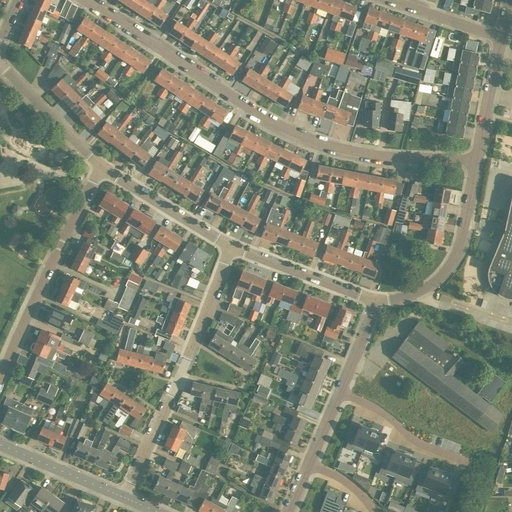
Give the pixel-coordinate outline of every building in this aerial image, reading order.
[(38,2),(36,6),(47,11),(50,13),(48,15),(53,17),(56,11),(54,10),(55,7),(50,5),(51,0),(37,0),(37,1),(38,2)] [(131,0),(127,6),(138,13),(145,2),(142,0),(131,0)] [(138,13),(148,20),(161,0),(156,0),(154,3),(155,3),(153,7),(145,2),(138,13)] [(164,0),(161,0),(148,20),(158,27),(166,16),(159,11),(161,7),(162,8),(166,1),(164,0)] [(186,0),(183,5),(189,9),(194,0),(186,0)] [(199,0),(196,5),(201,8),(204,3),(200,0),(199,0)] [(286,13),(287,13),(290,4),(291,0),(284,0),(284,3),(285,3),(280,17),(284,18),(286,13)] [(305,0),(304,4),(315,8),(318,0),(305,0)] [(318,0),(315,8),(327,13),(332,0),(318,0)] [(330,29),(334,31),(337,22),(339,17),(344,4),(333,0),(332,0),(327,13),(333,15),(331,20),(333,21),(330,29)] [(492,1),(488,0),(474,0),(472,9),(489,13),(492,1)] [(344,4),(339,17),(351,22),(356,8),(344,4)] [(32,11),(29,18),(41,23),(47,11),(36,6),(34,11),(32,11)] [(70,6),(64,18),(71,21),(76,9),(70,6)] [(228,11),(222,9),(218,15),(224,18),(228,11)] [(366,38),(372,40),(381,13),(368,9),(361,28),(369,31),(366,38)] [(381,29),(387,31),(392,17),(381,13),(372,40),(376,42),(378,33),(379,34),(381,29)] [(187,24),(184,27),(176,22),(169,34),(179,41),(194,19),(190,17),(185,23),(187,24)] [(387,31),(399,35),(404,21),(392,17),(387,31)] [(27,26),(25,31),(35,36),(36,35),(38,30),(41,23),(29,18),(26,26),(27,26)] [(78,44),(82,46),(96,26),(84,18),(77,29),(85,35),(83,38),(82,37),(78,44)] [(194,19),(179,41),(190,48),(197,36),(190,31),(193,27),(193,28),(198,22),(194,19)] [(399,35),(411,39),(415,25),(404,21),(399,35)] [(334,31),(333,34),(337,35),(338,33),(342,24),(337,22),(334,31)] [(65,23),(61,32),(68,35),(72,25),(65,23)] [(415,25),(411,39),(423,43),(428,29),(415,25)] [(91,39),(99,44),(106,33),(96,26),(82,46),(86,49),(90,42),(89,42),(91,39)] [(190,48),(200,55),(215,33),(211,30),(207,37),(205,41),(197,36),(190,48)] [(22,35),(18,43),(30,48),(33,41),(37,43),(38,40),(42,42),(45,36),(40,34),(38,37),(36,35),(35,36),(25,31),(23,36),(22,35)] [(252,40),(256,43),(262,34),(257,31),(252,40)] [(57,41),(64,44),(68,35),(61,32),(57,41)] [(99,58),(104,60),(117,40),(106,33),(99,44),(107,49),(105,52),(104,51),(99,58)] [(218,35),(215,33),(200,55),(210,61),(218,50),(211,45),(213,41),(214,42),(218,35)] [(438,36),(433,55),(439,57),(445,39),(438,36)] [(265,37),(260,47),(269,52),(272,54),(277,44),(265,37)] [(113,53),(121,58),(128,47),(117,40),(104,60),(107,63),(112,57),(111,56),(113,53)] [(478,52),(481,42),(470,40),(468,49),(478,52)] [(210,61),(221,68),(235,46),(231,44),(227,50),(228,51),(225,55),(218,50),(210,61)] [(235,46),(221,68),(231,75),(239,64),(232,59),(234,55),(235,55),(239,49),(235,46)] [(124,76),(124,77),(139,54),(128,47),(121,58),(128,64),(127,66),(125,66),(121,72),(125,75),(124,76)] [(70,53),(74,57),(78,51),(74,48),(70,53)] [(460,63),(476,67),(479,55),(462,51),(456,50),(453,62),(460,63)] [(345,55),(335,52),(333,61),(342,64),(345,55)] [(139,54),(124,77),(127,79),(129,77),(130,77),(134,71),(132,70),(134,67),(143,73),(150,62),(139,54)] [(419,54),(414,67),(423,70),(427,56),(419,54)] [(310,71),(314,59),(303,55),(299,66),(310,71)] [(357,59),(347,56),(344,65),(361,71),(363,64),(357,62),(357,59)] [(391,76),(392,76),(395,67),(394,66),(394,64),(384,61),(384,62),(376,60),(373,72),(391,77),(391,76)] [(326,66),(314,61),(309,73),(321,79),(326,66)] [(62,69),(57,63),(55,65),(53,69),(57,74),(62,69)] [(460,63),(457,75),(474,79),(476,67),(460,63)] [(242,81),(252,88),(266,66),(262,64),(258,70),(259,71),(257,74),(249,70),(242,81)] [(252,88),(263,94),(270,83),(263,78),(265,74),(266,75),(270,69),(266,66),(252,88)] [(349,69),(340,66),(335,77),(345,81),(349,69)] [(405,69),(395,67),(393,77),(392,77),(402,80),(405,69)] [(99,68),(93,75),(104,83),(109,76),(99,68)] [(155,94),(159,97),(173,76),(162,69),(154,81),(162,86),(161,89),(160,88),(155,94)] [(347,80),(364,86),(367,78),(350,72),(347,80)] [(83,73),(78,77),(81,80),(79,81),(81,84),(88,77),(83,73)] [(457,75),(455,87),(471,91),(474,79),(457,75)] [(51,90),(60,100),(75,85),(77,88),(78,87),(81,84),(79,81),(81,80),(78,77),(73,82),(66,76),(62,80),(61,80),(51,90)] [(168,90),(176,95),(184,84),(173,76),(159,97),(163,100),(168,93),(166,92),(168,90)] [(263,94),(274,101),(287,79),(283,76),(279,83),(280,83),(278,87),(270,83),(263,94)] [(117,83),(109,77),(105,81),(114,87),(117,83)] [(287,79),(274,101),(285,108),(292,96),(284,91),(286,87),(287,87),(291,81),(287,79)] [(177,109),(181,111),(195,91),(184,84),(176,95),(184,100),(182,103),(181,102),(177,109)] [(60,100),(70,110),(85,95),(78,87),(77,88),(75,85),(60,100)] [(445,97),(469,102),(471,91),(455,87),(452,98),(445,97)] [(298,110),(309,114),(318,89),(314,88),(311,95),(312,95),(311,100),(302,97),(298,110)] [(309,114),(321,118),(326,105),(325,105),(317,102),(319,98),(320,98),(323,91),(318,89),(309,114)] [(321,118),(332,122),(343,92),(338,90),(335,99),(329,97),(325,105),(326,105),(321,118)] [(190,104),(198,110),(206,98),(195,91),(181,111),(185,114),(189,108),(188,107),(190,104)] [(423,92),(417,91),(414,104),(420,105),(423,92)] [(102,92),(96,99),(99,101),(100,100),(102,102),(107,97),(102,92)] [(343,92),(332,122),(344,127),(349,114),(355,117),(361,98),(343,92)] [(70,110),(80,120),(94,105),(92,103),(93,103),(93,102),(85,95),(70,110)] [(450,110),(450,111),(466,114),(469,102),(445,97),(444,101),(448,102),(446,109),(450,110)] [(199,123),(203,126),(216,105),(206,98),(198,110),(206,115),(204,117),(203,117),(199,123)] [(94,105),(80,120),(89,129),(100,119),(98,118),(104,112),(98,106),(102,102),(100,100),(99,101),(96,99),(93,102),(93,103),(92,103),(94,105)] [(401,131),(402,120),(408,121),(410,102),(390,100),(389,109),(386,129),(401,131)] [(379,119),(380,103),(366,103),(365,127),(377,128),(378,119),(379,119)] [(216,105),(203,126),(207,128),(211,122),(210,121),(211,119),(220,124),(228,113),(216,105)] [(157,110),(152,107),(149,112),(154,116),(157,110)] [(450,111),(447,123),(464,126),(466,114),(450,111)] [(127,113),(122,118),(125,120),(124,122),(126,124),(132,117),(127,113)] [(97,134),(108,143),(120,127),(123,129),(123,128),(126,124),(124,122),(125,120),(122,118),(118,123),(114,120),(109,126),(106,123),(97,134)] [(167,120),(167,121),(163,127),(168,130),(172,123),(167,120)] [(464,126),(447,123),(445,135),(461,138),(464,126)] [(166,139),(171,133),(159,125),(154,131),(166,139)] [(232,152),(236,154),(247,132),(235,126),(229,138),(227,142),(235,146),(232,152)] [(108,143),(119,151),(128,140),(121,135),(126,129),(123,128),(123,129),(120,127),(108,143)] [(148,129),(143,137),(146,139),(147,137),(150,139),(150,138),(154,133),(148,129)] [(252,150),(259,138),(247,132),(236,154),(241,156),(244,149),(243,149),(244,146),(252,150)] [(142,144),(130,160),(141,168),(150,157),(146,154),(152,146),(148,143),(151,139),(150,138),(150,139),(147,137),(146,139),(143,137),(140,141),(142,144)] [(172,137),(166,146),(173,150),(178,141),(172,137)] [(255,163),(259,166),(270,144),(259,138),(252,150),(261,155),(260,157),(258,157),(255,163)] [(119,151),(130,160),(142,144),(140,141),(136,146),(128,140),(119,151)] [(206,141),(202,148),(210,153),(214,146),(206,141)] [(227,145),(221,142),(214,154),(219,157),(227,145)] [(267,158),(276,162),(282,150),(270,144),(259,166),(260,166),(257,171),(261,173),(267,161),(266,160),(267,158)] [(175,150),(172,155),(175,157),(174,159),(176,160),(183,149),(181,148),(178,152),(175,150)] [(279,175),(282,177),(293,156),(282,150),(276,162),(284,166),(283,169),(282,168),(279,175)] [(148,175),(160,182),(171,164),(173,165),(176,160),(174,159),(175,157),(172,155),(165,167),(156,162),(148,175)] [(293,156),(282,177),(283,177),(282,180),(286,181),(291,173),(289,172),(290,169),(299,174),(305,162),(293,156)] [(203,158),(194,172),(197,174),(198,172),(201,173),(204,168),(202,167),(206,159),(203,158)] [(160,182),(171,189),(179,176),(170,171),(173,165),(171,164),(160,182)] [(229,180),(229,181),(233,183),(233,182),(232,182),(236,174),(223,166),(212,185),(216,187),(223,177),(229,180)] [(322,192),(327,193),(332,169),(319,166),(316,180),(326,181),(325,184),(324,184),(322,192)] [(332,183),(342,185),(345,172),(332,169),(327,193),(326,197),(331,197),(331,193),(332,194),(333,186),(332,186),(332,183)] [(256,172),(251,170),(248,177),(253,179),(256,172)] [(194,178),(183,196),(195,204),(203,191),(200,190),(204,184),(197,179),(201,173),(198,172),(197,174),(194,172),(191,177),(194,178)] [(348,197),(352,198),(357,174),(345,172),(342,185),(351,187),(351,189),(349,189),(348,197)] [(358,188),(367,190),(370,177),(357,174),(352,198),(357,199),(359,191),(357,191),(358,188)] [(171,189),(183,196),(194,178),(191,177),(188,182),(179,176),(171,189)] [(373,202),(378,203),(383,179),(370,177),(367,190),(377,192),(376,195),(375,194),(373,202)] [(291,194),(299,197),(305,181),(297,178),(291,194)] [(383,179),(378,203),(377,207),(382,208),(384,196),(383,196),(384,194),(393,195),(396,182),(383,179)] [(229,181),(226,186),(230,188),(229,190),(232,191),(236,184),(233,182),(233,183),(229,181)] [(407,183),(404,195),(413,198),(417,185),(407,183)] [(204,207),(216,213),(226,195),(229,197),(229,196),(232,191),(229,190),(230,188),(226,186),(225,188),(223,187),(218,197),(211,194),(204,207)] [(54,189),(46,191),(43,197),(37,199),(34,205),(36,213),(42,216),(49,214),(52,207),(59,205),(62,198),(60,192),(54,189)] [(274,192),(268,189),(262,201),(268,204),(274,192)] [(426,204),(427,204),(427,201),(448,205),(450,192),(436,189),(434,195),(428,194),(427,197),(420,196),(419,200),(421,200),(421,203),(426,204)] [(326,197),(327,193),(322,192),(320,191),(319,196),(317,203),(323,205),(324,205),(326,198),(326,197)] [(105,208),(110,211),(117,199),(107,193),(95,211),(101,214),(105,208)] [(254,193),(250,201),(253,203),(254,201),(257,203),(260,197),(254,193)] [(487,274),(487,277),(487,280),(487,282),(488,285),(489,287),(490,289),(491,292),(493,294),(495,296),(497,297),(499,299),(501,300),(503,301),(506,302),(511,303),(511,193),(504,228),(488,269),(487,272),(487,274)] [(216,213),(228,220),(235,207),(228,203),(231,197),(229,196),(229,197),(226,195),(216,213)] [(398,209),(405,211),(408,197),(402,195),(398,209)] [(413,201),(421,203),(421,200),(419,200),(420,196),(414,195),(413,201)] [(279,205),(287,208),(290,199),(282,196),(279,205)] [(117,199),(110,211),(115,215),(111,221),(117,224),(128,206),(117,199)] [(250,208),(240,226),(253,233),(259,220),(253,216),(256,210),(253,209),(257,203),(254,201),(253,203),(250,201),(247,206),(248,206),(248,207),(250,208)] [(431,215),(431,216),(445,219),(448,205),(427,201),(427,204),(426,204),(424,214),(431,215)] [(228,220),(240,226),(250,208),(248,207),(248,206),(247,206),(245,205),(242,210),(235,207),(228,220)] [(14,207),(12,210),(13,214),(16,216),(20,215),(22,211),(21,207),(18,206),(14,207)] [(261,238),(274,243),(281,224),(283,224),(284,224),(286,219),(283,218),(284,216),(281,215),(281,214),(277,213),(278,210),(271,207),(265,224),(266,224),(261,238)] [(283,208),(281,214),(281,215),(284,216),(283,218),(286,219),(289,211),(283,208)] [(396,211),(387,208),(382,223),(391,226),(396,211)] [(132,226),(136,229),(144,216),(134,210),(120,232),(126,235),(132,226)] [(395,223),(402,224),(406,211),(399,210),(398,210),(395,223)] [(320,224),(327,226),(331,215),(325,212),(320,224)] [(144,216),(136,229),(141,232),(138,237),(144,241),(155,223),(151,220),(151,217),(147,215),(145,216),(144,216)] [(443,232),(445,219),(431,216),(424,215),(422,224),(423,224),(423,225),(422,228),(443,232)] [(350,219),(342,217),(340,224),(348,227),(350,219)] [(309,218),(306,226),(309,228),(310,226),(313,227),(315,221),(309,218)] [(355,220),(353,226),(361,229),(363,223),(355,220)] [(414,227),(414,230),(421,231),(420,234),(427,235),(425,243),(440,246),(443,232),(422,228),(423,225),(423,224),(422,224),(417,223),(416,227),(414,227)] [(274,243),(287,248),(292,234),(281,230),(283,224),(281,224),(274,243)] [(407,226),(396,224),(394,233),(405,235),(407,226)] [(114,225),(110,233),(116,236),(120,227),(114,225)] [(153,252),(157,255),(171,232),(161,226),(153,238),(159,241),(156,245),(157,246),(153,252)] [(307,233),(300,252),(312,257),(318,244),(309,240),(311,234),(310,233),(313,227),(310,226),(309,228),(306,226),(304,231),(303,231),(303,232),(307,233)] [(390,231),(379,226),(374,240),(388,245),(391,233),(390,233),(390,231)] [(86,228),(82,236),(92,240),(95,233),(86,228)] [(343,230),(341,236),(345,238),(344,240),(347,241),(350,232),(343,230)] [(171,232),(157,255),(146,274),(150,277),(165,252),(166,252),(169,247),(175,251),(182,239),(171,232)] [(287,248),(300,252),(307,233),(303,232),(301,237),(292,234),(287,248)] [(322,260),(335,265),(342,245),(344,246),(344,245),(345,246),(347,241),(344,240),(345,238),(341,236),(339,243),(338,242),(335,249),(327,246),(322,260)] [(118,242),(112,239),(107,246),(113,249),(118,242)] [(369,239),(366,248),(370,249),(371,247),(373,248),(376,241),(369,239)] [(84,242),(78,254),(97,264),(98,262),(90,258),(94,250),(101,254),(104,250),(96,246),(95,248),(84,242)] [(176,274),(175,275),(181,277),(185,271),(188,266),(198,249),(187,242),(179,256),(184,260),(176,274)] [(128,258),(134,262),(142,249),(136,245),(128,258)] [(335,265),(348,269),(353,256),(344,253),(346,248),(343,248),(344,246),(342,245),(335,265)] [(368,255),(361,274),(374,279),(379,265),(371,262),(374,255),(371,254),(373,248),(371,247),(370,249),(366,248),(365,252),(365,254),(368,255)] [(142,249),(134,262),(140,265),(148,252),(142,249)] [(209,256),(198,249),(188,266),(192,268),(193,266),(200,270),(209,256)] [(117,268),(121,270),(124,263),(122,262),(125,258),(113,252),(110,257),(120,263),(117,268)] [(348,269),(361,274),(368,255),(365,254),(365,252),(364,252),(362,259),(353,256),(348,269)] [(97,264),(78,254),(71,267),(83,272),(88,262),(95,266),(97,264)] [(159,268),(154,278),(160,281),(165,272),(159,268)] [(175,275),(173,280),(184,285),(194,289),(184,285),(188,273),(185,271),(181,277),(175,275)] [(200,271),(195,279),(201,282),(206,275),(200,271)] [(243,290),(247,291),(253,276),(242,272),(232,297),(239,300),(243,290)] [(67,275),(61,287),(73,293),(74,291),(76,286),(85,291),(89,283),(79,278),(78,280),(67,275)] [(253,276),(247,291),(253,294),(251,299),(258,302),(260,296),(259,295),(265,281),(253,276)] [(146,291),(146,289),(155,293),(159,285),(145,279),(141,289),(146,291)] [(126,286),(122,296),(132,301),(139,285),(128,280),(125,286),(126,286)] [(184,285),(173,280),(171,286),(191,295),(194,289),(184,285)] [(274,298),(280,300),(284,288),(273,283),(266,301),(272,304),(274,298)] [(73,293),(61,287),(55,300),(75,310),(78,303),(77,303),(81,295),(74,291),(73,293)] [(285,320),(291,322),(297,305),(292,303),(296,292),(284,288),(280,300),(291,305),(285,320)] [(162,305),(162,306),(185,315),(189,304),(178,300),(179,298),(168,294),(165,301),(175,305),(173,310),(162,305)] [(132,301),(122,296),(118,307),(128,311),(132,301)] [(138,296),(134,307),(141,310),(146,299),(138,296)] [(309,311),(313,313),(318,301),(306,296),(302,307),(297,305),(291,322),(289,328),(292,329),(295,323),(297,324),(300,314),(307,317),(309,311)] [(318,301),(313,313),(318,315),(312,329),(320,332),(325,317),(330,305),(318,301)] [(227,311),(238,316),(241,308),(229,304),(227,311)] [(157,316),(157,317),(181,326),(185,315),(162,306),(160,311),(167,314),(165,319),(157,316)] [(141,310),(134,307),(128,323),(134,325),(136,319),(137,320),(141,310)] [(73,317),(61,311),(60,312),(52,308),(45,322),(59,329),(63,321),(69,324),(73,317)] [(337,329),(339,325),(345,328),(351,313),(340,309),(336,319),(333,318),(330,326),(327,324),(323,335),(336,339),(340,330),(337,329)] [(247,319),(254,321),(257,312),(251,310),(247,319)] [(234,325),(238,319),(222,312),(219,319),(234,325)] [(109,323),(106,329),(116,334),(123,319),(113,314),(109,323)] [(181,326),(157,317),(155,321),(160,323),(159,324),(167,327),(165,332),(157,329),(154,335),(170,341),(172,335),(177,337),(177,336),(178,337),(180,336),(181,333),(180,331),(179,331),(181,326)] [(218,352),(228,358),(237,344),(234,348),(230,345),(233,339),(232,338),(244,321),(238,319),(234,325),(234,326),(228,336),(218,352)] [(407,341),(394,359),(496,431),(507,415),(492,404),(508,381),(495,372),(480,394),(455,376),(466,360),(454,351),(457,346),(421,321),(407,341)] [(116,361),(127,364),(136,329),(130,328),(124,351),(118,349),(116,361)] [(148,337),(150,332),(140,328),(138,333),(148,337)] [(127,364),(139,367),(146,338),(141,337),(139,345),(138,345),(136,354),(130,352),(136,329),(127,364)] [(207,345),(218,352),(228,336),(217,329),(207,345)] [(228,358),(238,365),(245,354),(239,351),(247,338),(246,338),(250,332),(246,329),(237,344),(228,358)] [(265,337),(272,340),(275,332),(268,329),(265,337)] [(38,337),(36,340),(65,354),(69,355),(72,349),(57,343),(59,338),(42,330),(41,331),(39,330),(38,331),(36,335),(36,336),(38,337)] [(91,339),(93,335),(83,330),(78,341),(79,342),(87,346),(88,346),(92,348),(96,341),(91,339)] [(139,367),(150,369),(154,351),(150,350),(148,357),(142,355),(146,338),(139,367)] [(245,354),(238,365),(248,371),(255,361),(249,357),(260,341),(255,338),(245,354)] [(65,354),(36,340),(35,344),(33,343),(32,344),(30,348),(30,350),(32,350),(31,352),(51,361),(55,353),(57,354),(56,356),(63,359),(65,354)] [(154,351),(150,369),(161,372),(165,357),(168,358),(174,345),(166,342),(163,348),(168,350),(166,354),(154,351)] [(298,361),(297,362),(324,373),(330,361),(321,357),(324,352),(301,342),(295,354),(312,361),(310,367),(298,361)] [(278,365),(283,353),(276,350),(271,362),(278,365)] [(98,358),(105,362),(108,355),(101,352),(98,358)] [(29,359),(22,374),(31,378),(38,363),(29,359)] [(390,360),(388,364),(396,369),(398,365),(390,360)] [(50,368),(52,369),(62,374),(68,377),(70,372),(65,370),(66,366),(54,361),(50,368)] [(307,372),(305,379),(319,385),(324,373),(297,362),(295,367),(307,372)] [(383,371),(404,387),(409,381),(388,364),(383,371)] [(287,380),(285,385),(314,397),(319,385),(305,379),(276,366),(273,372),(277,374),(277,375),(287,380)] [(98,379),(92,376),(89,384),(95,387),(98,379)] [(192,394),(201,396),(204,385),(195,382),(192,394)] [(99,404),(104,408),(116,390),(106,383),(100,394),(104,397),(99,404)] [(41,388),(36,399),(51,406),(58,388),(50,385),(47,391),(41,388)] [(205,404),(212,406),(216,388),(204,385),(201,396),(202,396),(198,416),(203,417),(205,404)] [(256,391),(268,396),(270,390),(259,385),(256,391)] [(314,397),(285,385),(283,389),(297,396),(294,403),(308,409),(314,397)] [(225,402),(224,408),(228,391),(216,388),(212,406),(210,415),(214,416),(214,414),(215,414),(217,407),(218,407),(219,400),(225,402)] [(102,421),(107,424),(126,396),(116,390),(104,408),(109,400),(114,403),(102,421)] [(228,391),(224,408),(218,434),(224,436),(227,421),(226,421),(229,410),(235,411),(240,394),(228,391)] [(254,393),(251,399),(264,405),(267,399),(254,393)] [(126,396),(107,424),(116,412),(121,415),(114,425),(115,426),(113,430),(117,432),(119,428),(129,413),(135,403),(126,396)] [(1,423),(12,428),(22,404),(6,397),(2,406),(4,407),(1,414),(5,415),(1,423)] [(146,410),(135,403),(129,413),(135,417),(129,426),(136,430),(143,420),(140,418),(146,410)] [(22,404),(12,428),(23,433),(27,424),(31,426),(34,418),(30,417),(33,409),(22,404)] [(198,414),(189,410),(186,416),(196,421),(198,414)] [(272,421),(274,422),(300,434),(305,422),(292,417),(291,420),(275,413),(272,421)] [(86,418),(81,416),(73,437),(80,440),(87,425),(84,423),(86,418)] [(66,435),(72,438),(79,420),(73,417),(66,435)] [(239,426),(247,429),(250,421),(242,417),(239,426)] [(37,439),(48,444),(59,420),(56,419),(54,422),(51,421),(47,430),(42,427),(37,439)] [(59,420),(48,444),(54,447),(53,449),(58,451),(59,449),(60,450),(65,437),(59,435),(63,426),(58,424),(59,420)] [(173,425),(168,435),(181,441),(190,445),(181,441),(183,436),(192,440),(198,428),(181,421),(178,428),(173,425)] [(274,422),(272,427),(285,433),(283,439),(282,440),(289,443),(291,443),(295,445),(300,434),(274,422)] [(133,429),(122,424),(118,432),(129,437),(133,429)] [(349,437),(345,448),(351,451),(352,448),(361,452),(362,452),(370,430),(360,426),(355,440),(349,437)] [(362,452),(361,452),(360,455),(377,461),(382,448),(376,446),(381,434),(376,432),(377,430),(371,428),(370,430),(362,452)] [(84,460),(95,465),(109,431),(105,429),(96,449),(90,447),(92,443),(91,442),(84,460)] [(264,429),(261,436),(262,437),(271,441),(274,435),(274,434),(264,429)] [(109,431),(95,465),(106,470),(109,464),(113,466),(117,457),(115,457),(120,448),(126,451),(130,444),(119,438),(109,455),(101,452),(110,432),(109,431)] [(181,441),(168,435),(163,446),(175,452),(178,447),(187,451),(190,445),(181,441)] [(262,437),(259,443),(268,447),(269,446),(271,441),(262,437)] [(73,455),(84,460),(91,442),(87,441),(86,445),(78,442),(73,455)] [(229,451),(228,452),(236,455),(239,447),(230,443),(227,450),(229,451)] [(265,451),(262,457),(286,467),(291,456),(286,454),(284,453),(278,450),(276,456),(265,451)] [(382,462),(378,473),(384,476),(385,474),(395,477),(404,455),(403,455),(393,451),(388,464),(382,462)] [(395,477),(394,479),(410,486),(415,473),(410,471),(414,461),(414,459),(410,457),(410,455),(404,453),(403,455),(404,455),(395,477)] [(185,454),(182,461),(188,463),(187,464),(191,466),(191,465),(196,467),(199,460),(185,454)] [(211,455),(207,463),(217,468),(220,460),(211,455)] [(271,467),(268,473),(281,479),(286,467),(257,455),(255,460),(271,467)] [(162,466),(175,472),(178,463),(166,457),(162,466)] [(188,463),(182,461),(177,471),(186,476),(191,466),(187,464),(188,463)] [(217,468),(207,463),(204,470),(214,475),(217,468)] [(419,479),(415,490),(431,496),(440,471),(441,472),(442,470),(435,467),(435,469),(430,467),(429,469),(424,481),(419,479)] [(153,489),(164,494),(174,472),(170,470),(165,479),(153,473),(149,483),(155,485),(153,489)] [(191,494),(197,498),(204,484),(209,473),(202,470),(201,470),(193,487),(189,485),(188,489),(181,486),(183,482),(175,499),(186,505),(191,494)] [(440,471),(431,496),(447,503),(451,491),(446,489),(451,475),(441,472),(440,471)] [(0,488),(4,490),(8,475),(0,472),(0,488)] [(164,494),(175,499),(183,482),(179,480),(177,484),(170,481),(174,472),(164,494)] [(255,474),(252,480),(276,490),(281,479),(268,473),(266,478),(255,474)] [(367,479),(363,488),(368,491),(372,481),(367,479)] [(276,490),(252,480),(250,485),(261,490),(258,496),(271,502),(276,490)] [(9,498),(21,507),(33,490),(21,481),(9,498)] [(210,511),(217,500),(212,498),(209,503),(205,500),(209,493),(206,492),(209,487),(204,484),(197,498),(203,501),(198,510),(199,511),(210,511)] [(42,488),(31,503),(37,507),(41,510),(52,495),(42,488)] [(327,492),(319,511),(342,511),(343,511),(345,506),(336,502),(338,496),(327,492)] [(382,492),(379,500),(384,502),(388,494),(382,492)] [(56,511),(63,503),(52,495),(41,510),(43,511),(56,511)] [(217,500),(210,511),(224,511),(225,511),(231,511),(238,500),(232,496),(227,505),(222,503),(219,508),(214,505),(217,500)] [(82,511),(85,504),(77,501),(74,507),(70,506),(68,511),(69,511),(82,511)]
